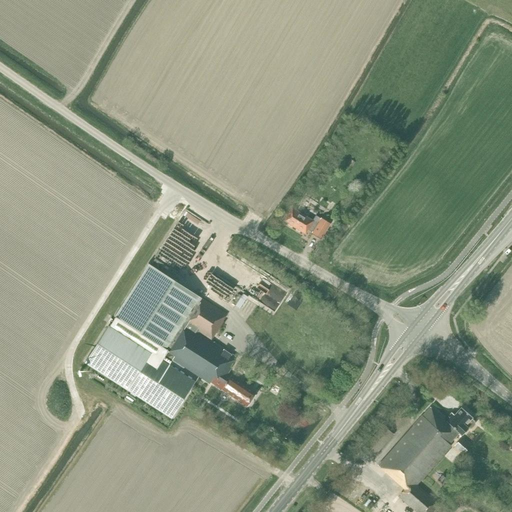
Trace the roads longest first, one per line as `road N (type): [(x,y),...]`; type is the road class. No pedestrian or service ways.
road 1 (unclassified): [(386,311),(141,165),(0,67)]
road 2 (track): [(174,185),(73,345),(68,372),(80,412)]
